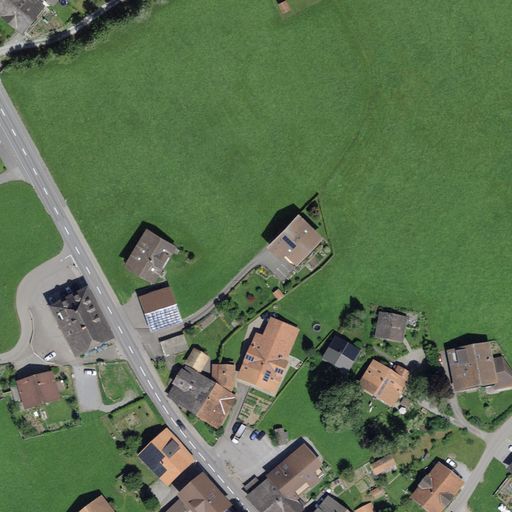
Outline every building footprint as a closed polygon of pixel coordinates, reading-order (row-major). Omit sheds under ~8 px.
[(42,0),(51,0),(52,1),(52,0),(0,0),(0,8),(21,26),(42,0)] [(284,256),(289,251),(296,257),(316,237),(298,219),(273,245),(284,256)] [(154,277),(165,258),(172,245),(147,229),(128,261),(154,277)] [(144,301),(154,330),(178,322),(168,292),(144,301)] [(52,312),(67,341),(71,338),(78,352),(106,337),(84,295),(52,312)] [(400,338),(402,327),(405,328),(407,322),(383,317),(380,335),(400,338)] [(245,376),(271,387),(284,355),(283,354),(289,338),(292,340),(297,328),(286,323),(284,328),(272,324),(265,342),(257,338),(252,349),(256,351),(245,376)] [(161,344),(165,357),(188,349),(183,336),(161,344)] [(329,356),(328,358),(346,368),(355,353),(337,342),(333,349),(330,347),(326,355),(329,356)] [(490,362),(488,347),(450,354),(457,390),(497,381),(498,388),(511,384),(511,373),(502,359),(490,362)] [(195,352),(188,364),(199,370),(206,358),(195,352)] [(232,362),(222,362),(221,368),(221,388),(230,390),(232,362)] [(363,385),(394,403),(410,376),(398,369),(395,375),(399,377),(397,379),(375,365),(363,385)] [(177,385),(170,396),(198,413),(214,386),(194,374),(195,373),(186,367),(176,384),(177,385)] [(24,398),(26,405),(59,395),(53,375),(20,385),(11,388),(15,401),(24,398)] [(234,399),(229,396),(230,390),(221,388),(215,387),(214,386),(198,413),(218,425),(234,399)] [(283,429),(275,431),(279,446),(286,444),(283,429)] [(139,457),(164,483),(189,459),(164,432),(139,457)] [(270,477),(275,482),(265,491),(261,486),(250,495),(265,511),(297,511),(300,510),(292,500),(323,473),(302,449),(270,477)] [(374,466),(378,472),(393,464),(390,457),(374,466)] [(434,511),(440,511),(455,495),(452,492),(459,483),(445,473),(447,470),(439,464),(414,496),(434,511)] [(183,497),(183,498),(192,507),(196,511),(231,511),(203,480),(183,497)] [(185,511),(186,511),(192,507),(183,498),(178,503),(177,502),(167,511),(182,511),(184,510),(185,511)] [(86,511),(109,511),(101,501),(86,511)] [(340,511),(329,503),(321,511),(340,511)]
